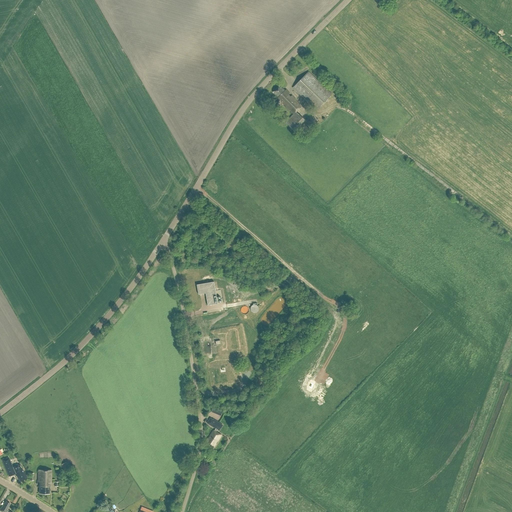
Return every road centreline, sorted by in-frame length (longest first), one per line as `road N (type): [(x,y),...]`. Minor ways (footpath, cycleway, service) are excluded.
road 1 (tertiary): [(163,241),(251,97),(348,0)]
road 2 (unclassified): [(182,511),(200,429),(163,241)]
road 3 (tertiary): [(0,414),(112,312),(163,241)]
